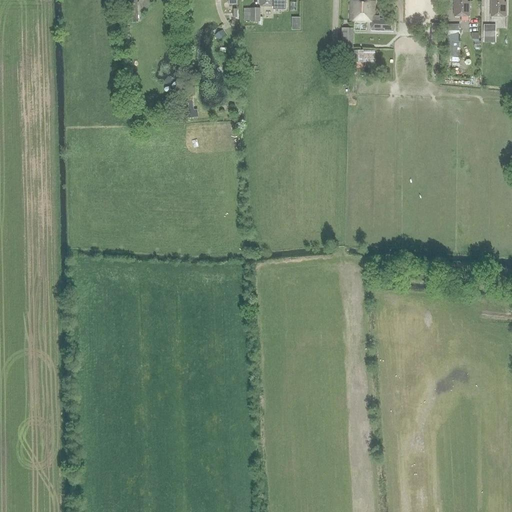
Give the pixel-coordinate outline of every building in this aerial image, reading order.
[(135,0),(125,0),(126,22),(136,21),(135,0)] [(274,9),(285,9),(285,0),(259,0),(260,6),(274,6),(274,9)] [(372,1),(372,0),(350,0),(349,22),(366,22),(366,21),(371,21),(371,29),(393,30),(393,21),(387,21),(387,18),(379,18),(379,15),(374,15),(375,1),(372,1)] [(454,0),(454,17),(470,17),(470,2),(467,2),(467,0),(454,0)] [(491,0),(491,17),(506,17),(506,2),(504,2),(503,0),(491,0)] [(257,22),(257,25),(263,25),(263,19),(260,19),(260,9),(250,9),(250,22),(257,22)] [(292,18),(293,29),(301,29),(300,18),(292,18)] [(441,24),(432,24),(432,39),(436,39),(441,39),(441,24)] [(460,38),(460,25),(448,25),(448,53),(453,53),(453,38),(460,38)] [(496,25),(483,25),(483,43),(496,43),(496,25)] [(353,28),(341,28),(341,49),(353,49),(353,28)] [(226,35),(222,30),(214,35),(218,41),(226,35)] [(352,50),(341,50),(341,69),(352,69),(352,50)] [(374,51),(355,50),(355,69),(363,69),(363,63),(374,63),(374,51)] [(198,117),(197,110),(188,111),(189,119),(198,117)]
